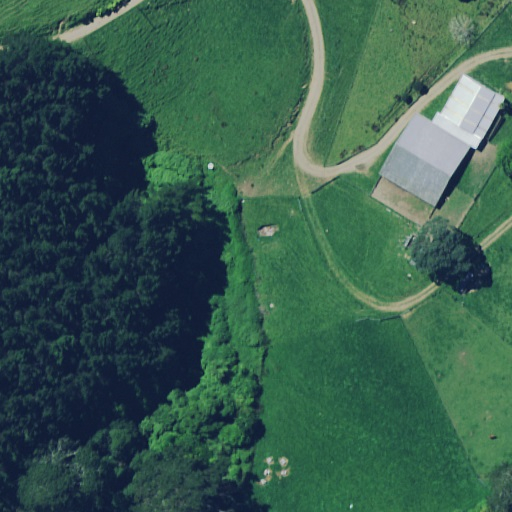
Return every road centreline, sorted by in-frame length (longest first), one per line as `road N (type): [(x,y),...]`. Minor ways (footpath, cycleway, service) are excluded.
road 1 (track): [(305,190),(300,126),(317,58),(306,0)]
road 2 (track): [(127,0),(70,32),(0,46)]
